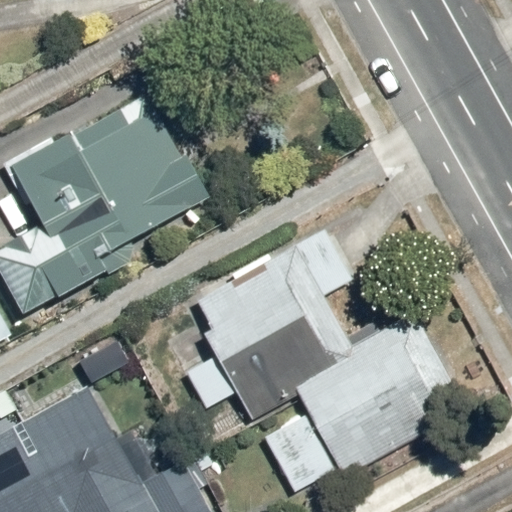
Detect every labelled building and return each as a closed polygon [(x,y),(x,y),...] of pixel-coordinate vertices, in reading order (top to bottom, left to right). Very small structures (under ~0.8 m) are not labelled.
[(150,94),(14,170),(44,229),(0,253),(0,268),(25,319),(108,275),(102,264),(213,199),(150,94)] [(354,348),(296,248),(189,303),(252,426),(302,399),(347,481),(471,413),(414,316),(354,348)] [(0,332),(18,322),(0,291),(0,332)] [(90,390),(0,438),(0,511),(209,511),(185,466),(145,487),(90,390)] [(280,511),(256,454),(212,473),(228,511),(280,511)]
